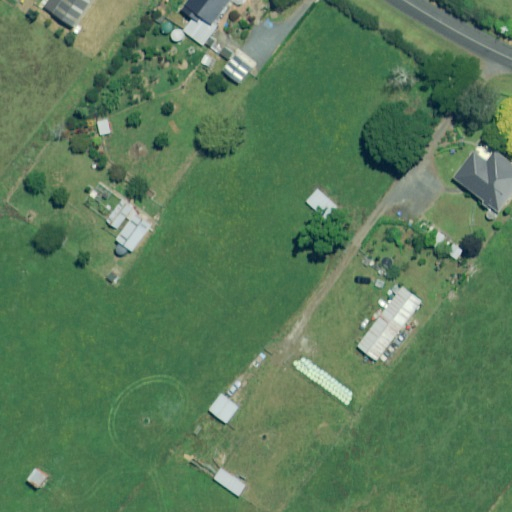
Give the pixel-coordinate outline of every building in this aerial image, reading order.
[(29,0),(21,0),(17,9),(24,13),(32,1),(29,0)] [(94,0),(50,0),(45,8),(76,28),(94,0)] [(235,0),(240,3),(242,0),(193,0),(185,11),(196,18),(186,31),(205,45),(219,27),(217,26),(235,0)] [(227,48),(221,56),(230,62),(236,54),(227,48)] [(206,53),(200,64),(209,69),(214,58),(206,53)] [(112,133),(109,120),(99,122),(102,135),(112,133)] [(457,179),(494,206),(502,213),(511,200),(511,161),(498,151),(491,162),(478,152),(457,179)] [(340,208),(319,190),(309,202),(329,220),(340,208)] [(122,259),(131,248),(135,251),(153,227),(135,214),(137,211),(122,200),(107,221),(118,229),(127,217),(132,221),(118,239),(120,240),(112,251),(122,259)] [(424,302),(405,288),(360,346),(379,361),(424,302)] [(241,407),(224,395),(212,411),(229,423),(241,407)] [(53,476),(39,466),(28,482),(42,491),(53,476)] [(249,486),(224,469),(217,479),(242,496),(249,486)]
